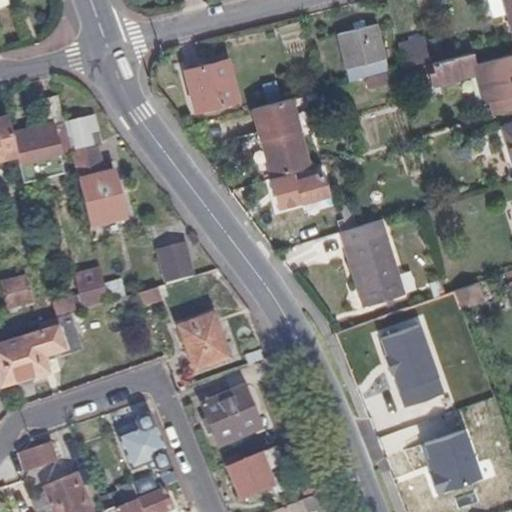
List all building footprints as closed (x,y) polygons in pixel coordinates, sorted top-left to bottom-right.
[(511,0),(500,0),(511,42),(511,0)] [(370,28),(333,36),(345,85),(381,77),(370,28)] [(511,42),(470,54),(471,57),(422,70),(426,79),(428,77),(431,90),(477,78),(485,108),(488,108),(511,101),(511,42)] [(426,66),(421,45),(395,52),(401,72),(406,71),(426,66)] [(224,64),(182,76),(193,114),(234,102),(224,64)] [(406,71),(401,72),(391,75),(394,85),(408,81),(406,71)] [(391,75),(362,82),(365,93),(394,85),(391,75)] [(11,136),(17,160),(23,180),(63,170),(59,153),(71,150),(56,97),(40,101),(47,127),(11,136)] [(511,101),(488,108),(492,121),(511,114),(511,101)] [(292,102),(250,112),(257,135),(299,124),(292,102)] [(84,183),(81,183),(93,232),(129,222),(115,173),(102,177),(95,148),(99,146),(91,117),(84,119),(68,123),(84,183)] [(11,136),(7,123),(0,124),(0,164),(17,160),(11,136)] [(299,124),(257,135),(260,146),(263,146),(273,183),(312,172),(299,124)] [(511,128),(501,132),(511,165),(511,164),(511,128)] [(319,179),(254,197),(258,213),(273,209),(276,220),(286,217),(282,205),(296,201),(299,207),(325,199),(319,179)] [(340,234),(337,235),(362,311),(403,297),(376,223),(340,234)] [(168,285),(195,277),(183,242),(156,249),(168,285)] [(55,304),(58,318),(112,302),(102,267),(75,275),(81,295),(55,304)] [(35,273),(5,283),(12,308),(43,299),(35,273)] [(160,288),(143,292),(148,305),(164,302),(160,288)] [(474,288),(451,296),(457,312),(480,305),(474,288)] [(218,317),(185,329),(201,370),(233,358),(218,317)] [(76,319),(59,324),(68,355),(85,350),(76,319)] [(0,383),(48,371),(44,355),(64,350),(58,329),(0,344),(0,383)] [(252,365),(267,360),(263,350),(249,355),(252,365)] [(244,390),(207,405),(224,446),(261,432),(244,390)] [(120,437),(153,424),(149,416),(146,414),(138,417),(137,419),(119,426),(118,430),(120,437)] [(153,424),(120,437),(133,468),(151,461),(165,455),(153,424)] [(488,425),(471,432),(490,480),(506,473),(488,425)] [(52,446),(21,456),(26,472),(57,463),(52,446)] [(290,470),(280,447),(231,468),(244,500),(275,487),(271,478),(290,470)] [(168,465),(165,455),(151,461),(155,470),(159,472),(167,469),(168,465)] [(93,511),(79,478),(47,490),(50,496),(35,502),(38,511),(93,511)] [(332,507),(325,490),(306,499),(311,509),(320,505),(323,510),(332,507)] [(120,491),(102,498),(107,510),(124,502),(120,491)] [(166,491),(116,511),(173,511),(174,511),(166,491)]
